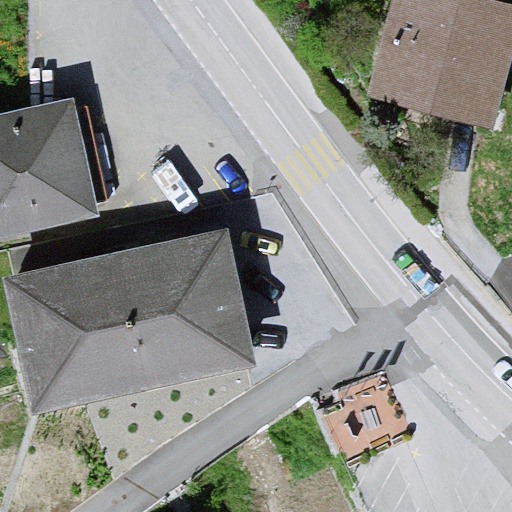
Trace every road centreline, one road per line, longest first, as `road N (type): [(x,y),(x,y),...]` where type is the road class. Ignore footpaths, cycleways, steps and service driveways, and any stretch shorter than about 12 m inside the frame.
road 1 (tertiary): [(208,0),(434,306),(511,388)]
road 2 (track): [(125,511),(434,306)]
